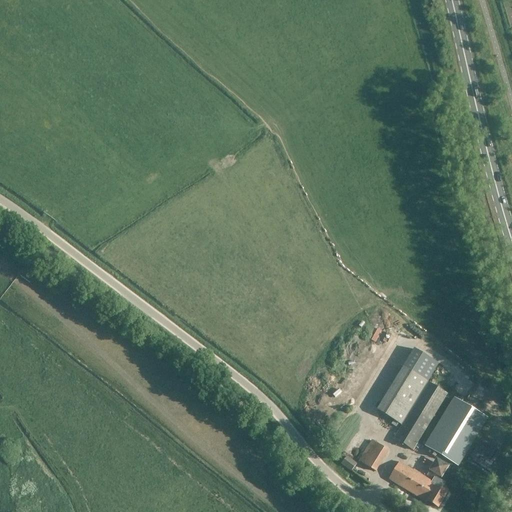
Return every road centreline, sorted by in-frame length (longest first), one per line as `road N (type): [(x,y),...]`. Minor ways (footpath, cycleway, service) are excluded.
road 1 (unclassified): [(381,511),(323,472),(243,383),(0,200)]
road 2 (secondary): [(511,230),(452,0)]
